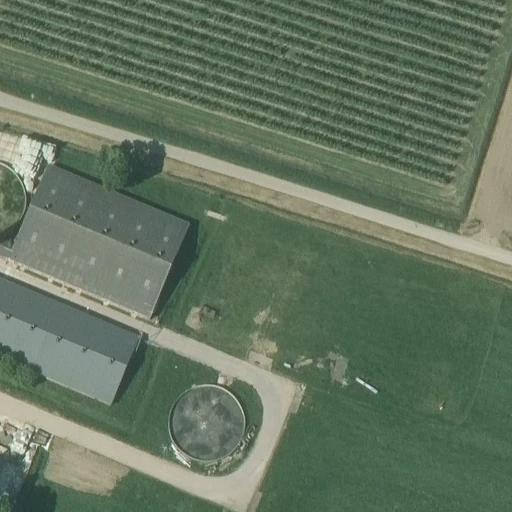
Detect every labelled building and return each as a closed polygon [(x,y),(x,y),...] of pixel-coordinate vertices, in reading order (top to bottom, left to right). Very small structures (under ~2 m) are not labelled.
[(189,229),(47,170),(14,249),(0,243),(0,258),(149,322),(189,229)] [(137,341),(0,283),(0,361),(109,407),(137,341)] [(202,316),(195,333),(225,344),(232,327),(202,316)] [(169,453),(232,463),(242,400),(179,390),(169,453)] [(282,461),(274,457),(265,478),(291,490),(313,437),(295,430),(282,461)]
